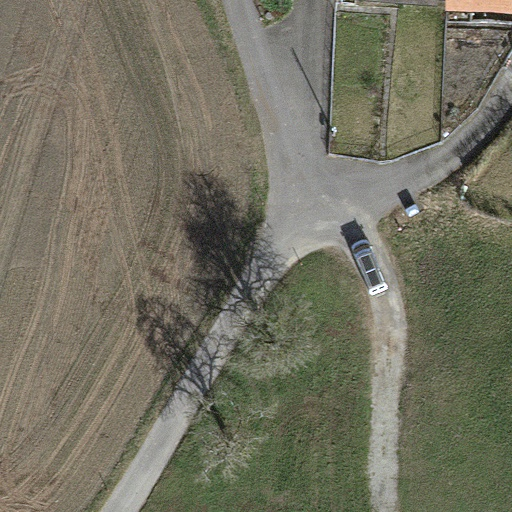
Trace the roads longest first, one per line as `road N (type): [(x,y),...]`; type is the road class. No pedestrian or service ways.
road 1 (unclassified): [(238,0),(305,200),(118,511)]
road 2 (track): [(305,200),(364,244),(388,308),(388,490),(396,511)]
